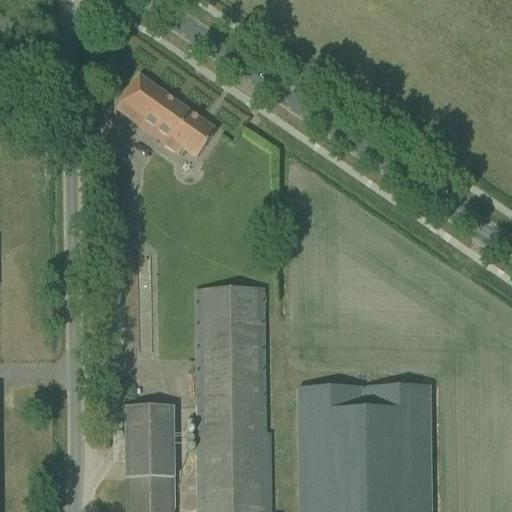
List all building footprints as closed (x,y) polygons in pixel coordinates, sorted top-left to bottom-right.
[(178,156),(182,150),(196,160),(215,135),(138,80),(122,103),(135,112),(128,121),(178,156)] [(126,189),(108,189),(107,229),(125,230),(126,189)] [(265,511),(263,292),(194,293),(196,511),(265,511)] [(298,511),(429,511),(428,391),(297,392),(298,511)] [(124,411),(124,511),(172,511),(172,410),(124,411)]
